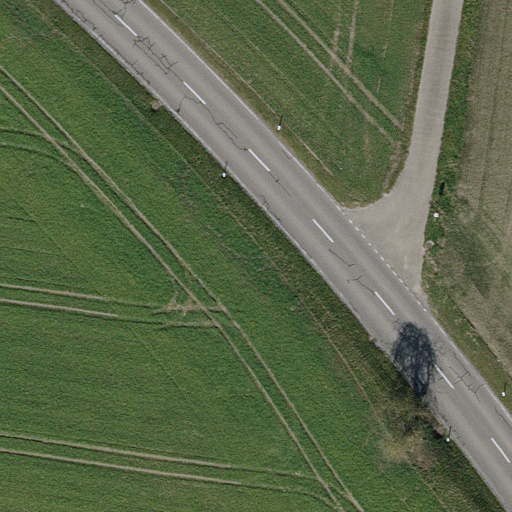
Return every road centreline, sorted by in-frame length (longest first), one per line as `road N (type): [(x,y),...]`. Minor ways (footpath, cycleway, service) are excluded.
road 1 (unclassified): [(86,0),(511,462)]
road 2 (track): [(390,323),(440,0)]
